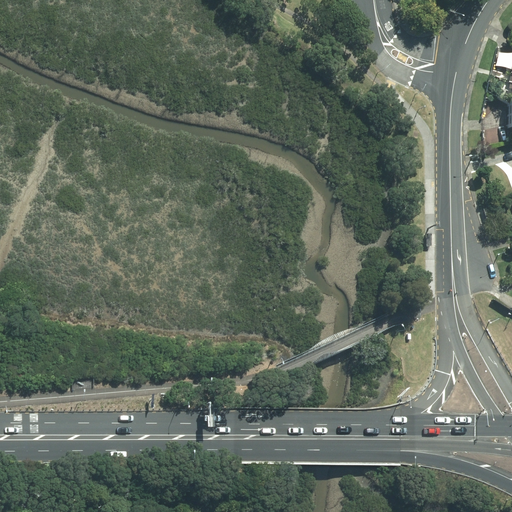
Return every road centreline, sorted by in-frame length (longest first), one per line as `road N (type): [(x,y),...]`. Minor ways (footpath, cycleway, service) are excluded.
road 1 (primary): [(0,437),(369,438)]
road 2 (secondary): [(453,293),(450,132),(459,62)]
road 3 (secondary): [(369,438),(434,392),(453,323)]
road 4 (motorway): [(511,486),(369,438)]
road 5 (residential): [(459,62),(403,54),(383,32),(373,0)]
